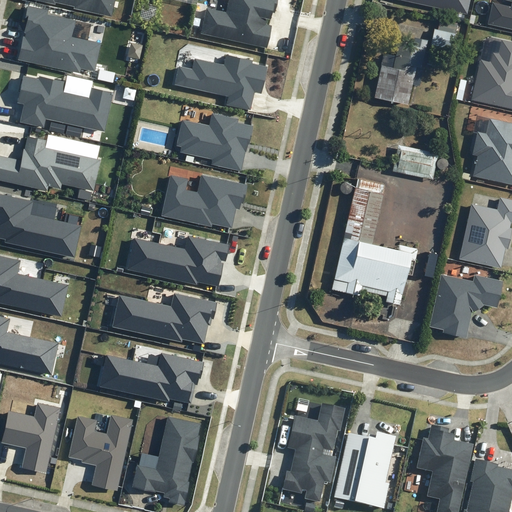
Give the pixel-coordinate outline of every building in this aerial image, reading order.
[(35,0),(55,4),(56,2),(74,6),(74,8),(111,17),(115,0),(35,0)] [(207,7),(201,33),(268,48),(273,26),(266,24),(267,19),(271,20),(272,12),(275,13),(277,0),(229,0),(227,12),(207,7)] [(401,0),(468,15),(470,0),(401,0)] [(485,25),(511,31),(511,0),(499,0),(499,1),(508,3),(507,7),(490,4),(485,25)] [(24,22),(15,61),(78,74),(79,70),(93,73),(100,44),(71,37),(74,21),(45,15),(46,11),(25,6),(22,21),(24,22)] [(432,30),(428,46),(449,51),(455,24),(438,20),(435,31),(432,30)] [(390,69),(378,67),(371,99),(405,106),(413,69),(418,70),(424,42),(411,39),(409,47),(395,44),(390,69)] [(470,101),(511,109),(511,43),(499,41),(496,54),(490,52),(488,62),(479,60),(470,101)] [(226,105),(251,110),(255,92),(261,94),(267,67),(252,63),(253,61),(226,55),(224,65),(194,58),(192,68),(179,65),(175,85),(228,97),(226,105)] [(43,120),(102,133),(111,93),(89,89),(86,99),(61,93),(63,83),(37,78),(36,80),(21,77),(15,104),(21,105),(18,123),(42,128),(43,120)] [(211,165),(241,171),(245,152),(246,152),(248,144),(249,144),(253,126),(237,123),(238,119),(212,113),(209,125),(181,119),(176,146),(181,147),(179,153),(212,159),(211,165)] [(471,176),(511,185),(511,123),(487,119),(484,134),(475,132),(470,155),(475,156),(471,176)] [(0,157),(0,181),(45,191),(46,187),(58,190),(59,185),(91,192),(98,160),(43,148),(44,142),(25,137),(22,150),(21,150),(18,161),(0,157)] [(390,172),(431,181),(436,154),(395,146),(390,172)] [(161,215),(212,227),(212,224),(232,228),(236,209),(240,210),(241,204),(243,204),(247,185),(201,175),(197,192),(186,190),(189,179),(170,175),(161,215)] [(353,189),(352,189),(329,291),(357,297),(358,291),(384,297),(383,303),(396,306),(406,261),(413,262),(415,250),(396,246),(395,252),(369,246),(381,195),(380,195),(382,185),(355,180),(353,189)] [(5,242),(75,258),(82,226),(31,214),(33,201),(0,193),(0,238),(5,240),(5,242)] [(496,210),(470,204),(457,259),(499,269),(502,255),(504,249),(506,249),(511,228),(509,228),(510,223),(511,223),(511,200),(498,197),(496,210)] [(127,269),(196,284),(197,282),(219,286),(224,263),(221,262),(221,260),(226,261),(230,245),(188,236),(185,248),(134,237),(127,269)] [(0,303),(62,317),(69,285),(17,274),(20,261),(0,256),(0,303)] [(471,282),(439,275),(427,327),(441,330),(441,333),(464,338),(467,323),(470,312),(470,313),(481,306),(480,305),(494,308),(500,281),(472,275),(471,282)] [(113,327),(182,342),(183,339),(204,344),(208,325),(211,325),(212,319),(213,319),(217,302),(174,293),(171,306),(120,295),(113,327)] [(0,362),(52,374),(59,343),(8,331),(11,318),(0,315),(0,362)] [(170,398),(191,403),(195,385),(197,385),(199,378),(200,379),(204,362),(162,352),(159,366),(107,354),(100,386),(169,401),(170,398)] [(44,474),(58,409),(35,403),(32,417),(6,411),(0,440),(0,443),(24,449),(20,468),(44,474)] [(338,433),(343,411),(320,406),(316,424),(293,419),(286,448),(295,450),(293,460),(290,475),(284,473),(280,492),(300,496),(300,493),(304,493),(303,501),(318,505),(322,484),(328,486),(333,460),(321,457),(322,451),(331,453),(335,433),(338,433)] [(115,492),(131,420),(109,415),(104,435),(92,432),(95,421),(75,416),(66,458),(79,461),(79,463),(93,467),(89,486),(115,492)] [(198,425),(165,417),(153,470),(134,466),(129,489),(152,494),(152,492),(161,494),(161,498),(167,499),(166,504),(180,507),(182,501),(187,481),(186,480),(190,463),(191,463),(197,436),(196,436),(198,425)] [(457,511),(472,447),(452,442),(454,437),(447,435),(447,431),(430,427),(427,441),(422,440),(415,470),(431,473),(426,498),(438,501),(435,511),(457,511)] [(384,485),(394,439),(373,435),(372,438),(366,437),(366,440),(346,435),(332,500),(383,510),(388,486),(384,485)] [(462,511),(508,511),(511,494),(511,472),(496,469),(496,466),(474,461),(469,484),(471,484),(465,511),(463,511),(462,511)]
